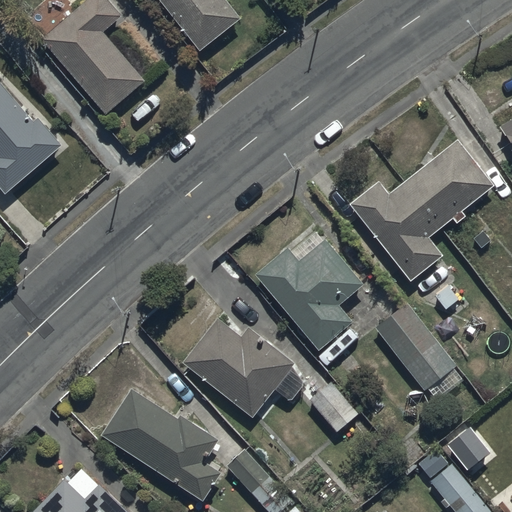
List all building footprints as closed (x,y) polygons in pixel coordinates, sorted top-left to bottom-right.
[(109,0),(87,0),(44,38),(110,113),(150,78),(107,29),(122,15),(109,0)] [(163,0),(203,50),(244,18),(230,0),(163,0)] [(0,78),(0,178),(10,190),(65,144),(41,116),(36,120),(0,78)] [(511,118),(503,124),(511,138),(511,118)] [(382,181),(354,203),(414,279),(445,255),(430,236),(455,216),(460,222),(469,215),(466,211),(499,184),(462,138),(392,193),(382,181)] [(290,245),(258,271),(323,349),(357,321),(342,303),(366,283),(327,237),(301,259),(290,245)] [(408,302),(377,326),(428,391),(459,367),(408,302)] [(221,317),(185,362),(256,417),(278,389),(293,400),(307,382),(295,366),(297,364),(251,326),(244,335),(221,317)] [(133,388),(104,433),(205,499),(223,472),(208,463),(222,441),(182,414),(179,419),(133,388)] [(477,429),(454,446),(470,468),(494,452),(477,429)] [(248,448),(229,464),(271,511),(302,511),(292,501),(294,500),(248,448)] [(493,511),(451,463),(431,480),(458,511),(493,511)] [(66,478),(35,511),(130,511),(84,469),(71,483),(66,478)]
